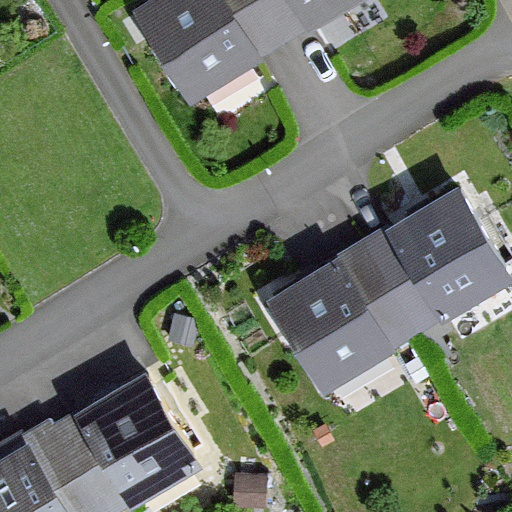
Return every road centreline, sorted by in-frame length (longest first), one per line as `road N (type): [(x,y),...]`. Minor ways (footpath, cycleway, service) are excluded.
road 1 (residential): [(511,40),(198,235)]
road 2 (residential): [(198,235),(55,0)]
road 3 (residential): [(198,235),(0,357)]
